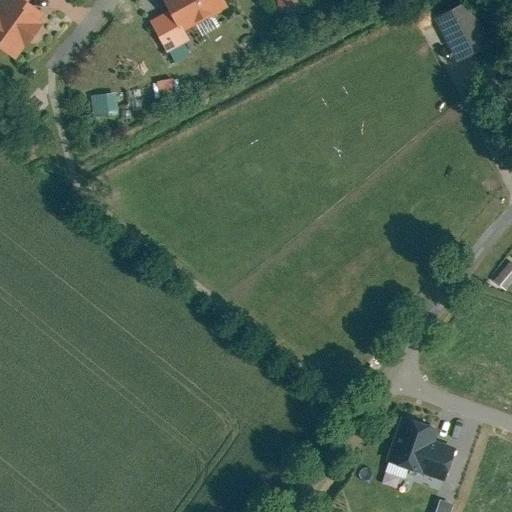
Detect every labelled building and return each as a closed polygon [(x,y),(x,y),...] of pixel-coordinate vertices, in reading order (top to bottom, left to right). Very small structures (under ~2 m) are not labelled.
[(0,0),(0,52),(10,59),(43,14),(23,0),(0,0)] [(187,37),(183,29),(224,6),(220,0),(163,0),(167,7),(145,19),(162,51),(166,49),(172,61),(187,52),(181,41),(187,37)] [(301,10),(300,0),(280,0),(281,11),(301,10)] [(488,81),(499,101),(511,93),(511,75),(509,70),(488,81)] [(170,77),(153,80),(155,93),(172,91),(170,77)] [(117,112),(115,92),(92,94),(94,115),(117,112)] [(435,431),(399,419),(384,463),(444,482),(454,450),(431,443),(435,431)] [(447,511),(450,505),(439,501),(435,511),(447,511)]
